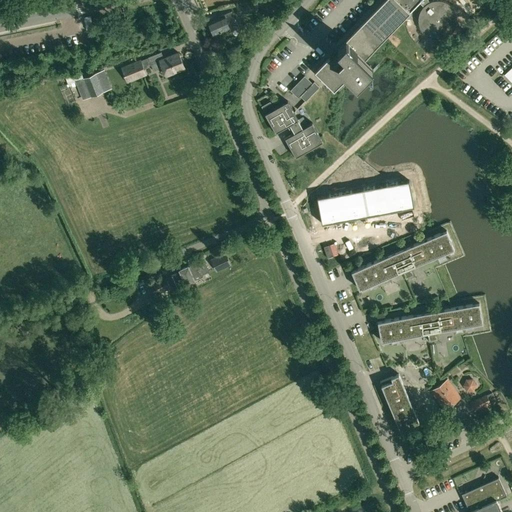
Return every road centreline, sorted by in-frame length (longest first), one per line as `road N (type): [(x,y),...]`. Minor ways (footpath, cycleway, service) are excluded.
road 1 (unclassified): [(395,511),(269,218)]
road 2 (unclassified): [(0,322),(269,218)]
road 3 (unclassified): [(290,212),(399,475)]
road 4 (unclassified): [(290,212),(248,99),(264,46),(310,0)]
road 5 (unclassified): [(269,218),(173,0)]
road 6 (unknown): [(332,219),(346,225),(389,212),(401,199),(393,185),(375,181),(339,195),(331,209)]
road 7 (unclassified): [(399,475),(479,439),(511,414)]
